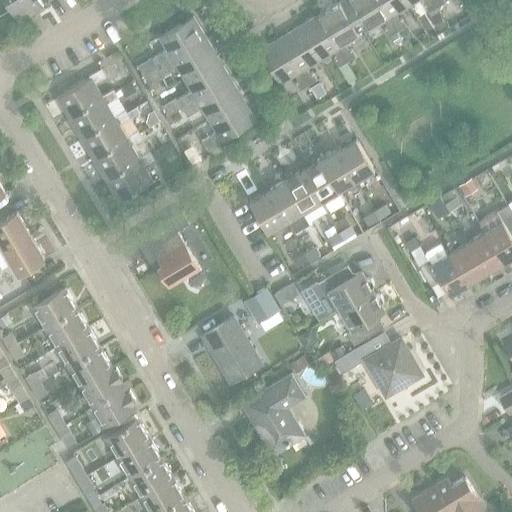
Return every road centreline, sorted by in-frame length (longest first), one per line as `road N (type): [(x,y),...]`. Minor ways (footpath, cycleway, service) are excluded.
road 1 (residential): [(243,511),(89,254)]
road 2 (residential): [(258,278),(201,184),(89,254)]
road 3 (residential): [(462,438),(461,326),(511,296)]
road 4 (residential): [(89,254),(0,110)]
road 5 (residential): [(129,0),(0,73)]
road 6 (residential): [(462,438),(335,511)]
road 7 (unknown): [(461,353),(391,248)]
